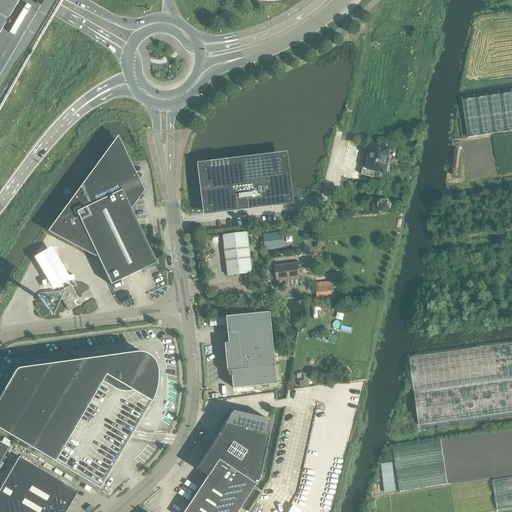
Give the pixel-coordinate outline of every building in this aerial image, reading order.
[(468,137),(511,130),(511,92),(462,100),(468,137)] [(106,152),(103,155),(66,207),(132,197),(133,204),(143,190),(127,158),(125,154),(117,136),(106,152)] [(387,157),(389,148),(372,144),(367,167),(363,166),(361,175),(373,177),(374,171),(377,172),(377,170),(383,172),(385,164),(386,164),(388,163),(389,158),(388,157),(387,157)] [(204,215),(295,204),(293,195),(288,152),(198,163),(203,205),(204,215)] [(133,204),(132,197),(66,207),(48,231),(95,256),(95,255),(110,285),(156,263),(130,208),(133,204)] [(252,272),(247,232),(223,235),(228,275),(252,272)] [(283,233),(263,235),(265,250),(284,248),(283,233)] [(300,278),(298,263),(275,265),(276,269),(270,270),(271,282),(300,278)] [(334,298),(332,281),(315,283),(317,299),(334,298)] [(72,290),(66,293),(68,297),(70,301),(71,300),(76,298),(72,290)] [(68,297),(66,293),(64,294),(63,292),(59,294),(62,300),(68,297)] [(68,310),(75,306),(71,300),(70,301),(64,304),(68,310)] [(337,308),(337,302),(317,304),(317,310),(337,308)] [(227,334),(225,336),(226,343),(228,371),(229,371),(229,378),(231,380),(232,380),(233,379),(234,388),(278,384),(271,312),(227,316),(227,317),(228,325),(229,334),(227,334)] [(511,342),(409,357),(418,425),(511,411),(511,342)] [(154,393),(156,384),(156,380),(156,376),(156,371),(155,366),(153,361),(149,357),(145,354),(140,353),(134,352),(19,368),(16,369),(14,371),(0,394),(0,430),(99,489),(132,433),(138,422),(151,401),(154,393)] [(207,476),(183,511),(237,511),(240,507),(253,488),(254,486),(260,477),(258,476),(268,433),(271,420),(259,417),(259,418),(232,412),(225,423),(195,468),(207,476)] [(0,461),(8,447),(0,441),(0,461)] [(64,511),(77,491),(18,457),(0,488),(0,511),(64,511)] [(384,493),(395,491),(391,462),(380,464),(381,475),(382,475),(384,493)] [(511,507),(511,477),(492,481),(497,510),(511,507)] [(369,509),(376,508),(375,500),(368,501),(369,509)]
